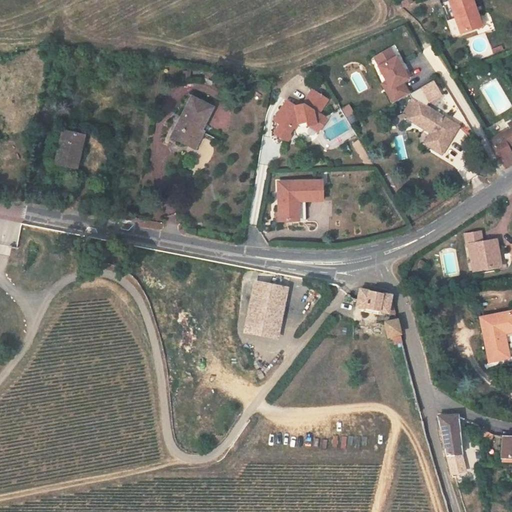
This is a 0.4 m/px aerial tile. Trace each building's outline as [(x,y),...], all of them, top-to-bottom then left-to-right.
[(451,37),(468,30),(465,21),(467,20),(459,0),(450,0),(439,4),(451,37)] [(367,68),(382,59),(377,51),(362,59),(367,68)] [(373,93),(380,105),(397,96),(390,84),(395,81),(383,59),(382,59),(367,68),(365,69),(374,84),(378,90),(373,93)] [(374,84),(370,86),(373,93),(378,90),(374,84)] [(311,127),(316,119),(308,114),(317,100),(301,90),(292,105),(284,107),(274,101),(262,120),(269,124),(263,133),(276,141),(279,136),(277,132),(281,126),(284,128),(286,124),(294,122),(296,126),(297,126),(306,124),(311,127)] [(162,137),(179,146),(187,130),(191,131),(203,107),(182,97),(162,137)] [(397,106),(403,109),(406,104),(400,101),(397,106)] [(349,103),(341,107),(349,125),(357,121),(349,103)] [(429,158),(447,129),(406,104),(403,109),(397,106),(391,117),(397,120),(398,123),(420,137),(413,148),(429,158)] [(316,117),(323,125),(332,120),(335,118),(330,109),(316,117)] [(511,119),(499,128),(499,132),(478,144),(494,169),(506,161),(500,151),(511,143),(511,119)] [(306,124),(297,126),(308,132),(311,127),(306,124)] [(337,130),(324,137),(329,145),(345,136),(340,128),(337,130)] [(44,165),(66,171),(68,161),(71,162),(77,137),(53,131),(44,165)] [(312,182),(270,183),(270,222),(288,222),(289,197),(313,197),(312,182)] [(313,203),(313,197),(289,197),(288,222),(296,222),(296,203),(313,203)] [(464,275),(490,271),(486,245),(474,247),(472,237),(456,240),(458,249),(459,249),(464,275)] [(242,288),(233,338),(268,344),(275,307),(244,302),(247,289),(242,288)] [(247,289),(244,302),(275,307),(277,294),(247,289)] [(349,295),(347,304),(346,312),(386,319),(381,303),(377,301),(349,295)] [(481,367),(501,365),(498,341),(497,336),(511,333),(511,332),(510,319),(475,323),(481,367)] [(394,344),(387,322),(375,326),(379,340),(385,338),(387,346),(394,344)] [(391,349),(396,366),(405,363),(400,346),(391,349)] [(266,372),(277,359),(268,352),(258,365),(266,372)] [(438,419),(440,435),(445,456),(467,451),(459,416),(452,416),(438,419)]
